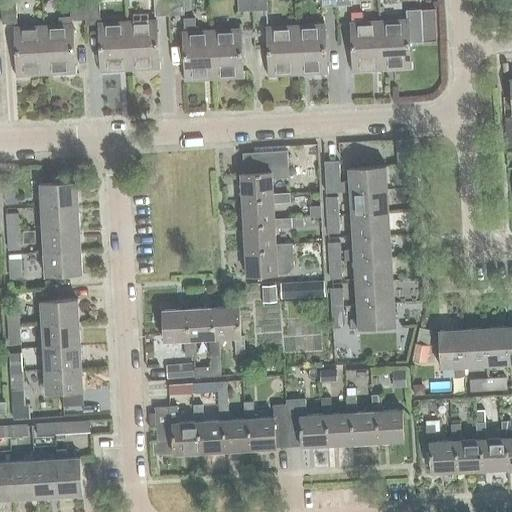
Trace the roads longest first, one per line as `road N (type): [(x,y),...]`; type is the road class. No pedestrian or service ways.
road 1 (residential): [(135,511),(109,135)]
road 2 (residential): [(109,135),(464,117)]
road 3 (residential): [(464,117),(472,252),(511,250)]
